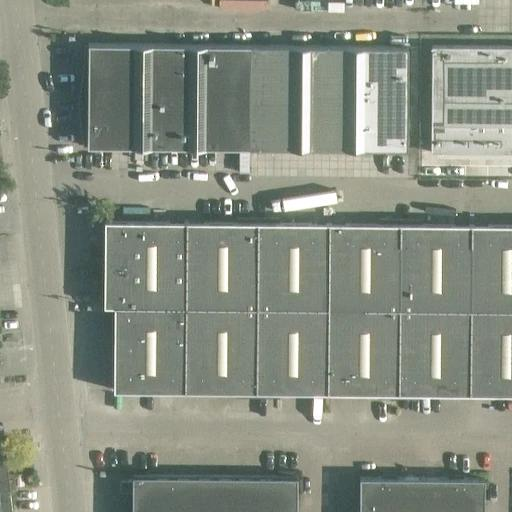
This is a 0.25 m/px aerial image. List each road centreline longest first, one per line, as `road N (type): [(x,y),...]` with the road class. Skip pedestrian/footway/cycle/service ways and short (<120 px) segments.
road 1 (unclassified): [(511,23),(16,19)]
road 2 (unclassified): [(511,184),(33,180)]
road 3 (unclassified): [(511,416),(58,412)]
road 4 (unclassified): [(58,412),(33,180)]
